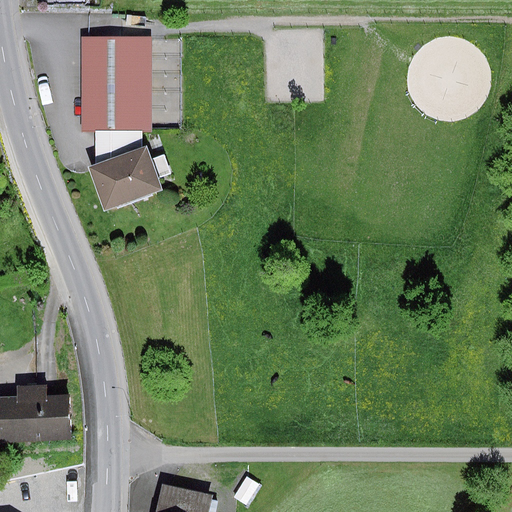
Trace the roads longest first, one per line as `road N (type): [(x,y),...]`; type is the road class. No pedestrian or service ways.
road 1 (tertiary): [(107,452),(103,371),(15,109),(0,31)]
road 2 (unclassified): [(511,455),(107,452)]
road 3 (track): [(124,27),(507,19)]
